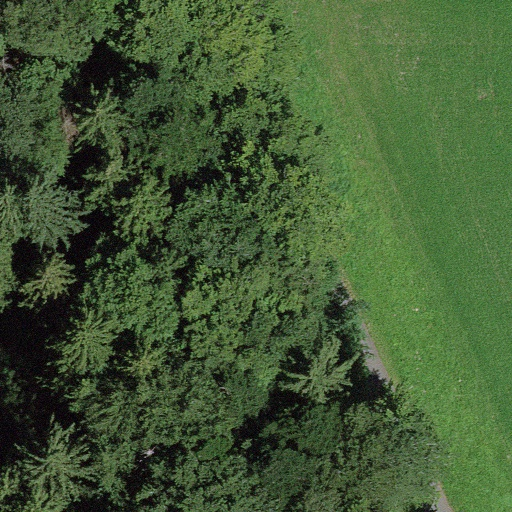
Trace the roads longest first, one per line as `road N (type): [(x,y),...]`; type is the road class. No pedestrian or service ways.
road 1 (unclassified): [(426,511),(182,0)]
road 2 (track): [(71,511),(76,288),(2,0)]
